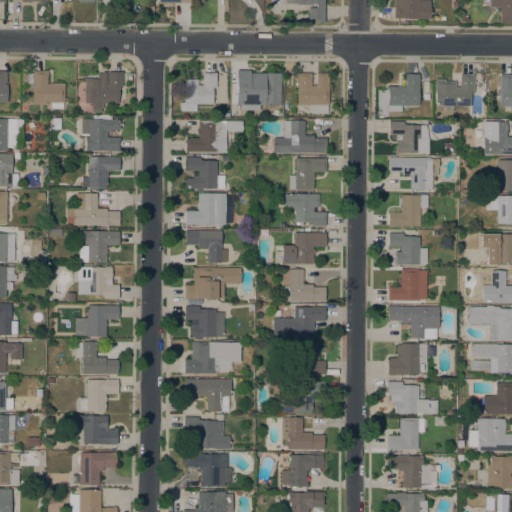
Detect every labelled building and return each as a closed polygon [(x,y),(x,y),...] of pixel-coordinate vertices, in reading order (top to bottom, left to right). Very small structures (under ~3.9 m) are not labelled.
[(323,0),(323,23),(307,23),(307,8),(315,8),(315,5),(298,5),(298,4),(284,4),(284,0),(323,0)] [(429,0),(429,20),(409,19),(393,18),(393,0),(429,0)] [(511,0),(511,23),(498,23),(499,8),(488,8),(488,1),(480,1),(480,0),(511,0)] [(235,105),(235,70),(249,70),(249,73),(279,73),(279,105),(258,105),(258,110),(239,110),(239,105),(235,105)] [(32,84),(25,84),(26,74),(31,74),(31,71),(46,71),(46,84),(63,84),(63,103),(61,103),(61,109),(50,109),(50,103),(31,103),(32,84)] [(83,102),(84,79),(96,79),(96,74),(100,74),(100,72),(121,72),(120,87),(117,87),(117,103),(101,103),(101,108),(100,108),(100,113),(91,112),(91,108),(90,108),(90,102),(83,102)] [(183,79),(196,79),(196,85),(201,85),(201,73),(215,73),(215,85),(212,85),(211,104),(183,104),(183,79)] [(296,73),(310,73),(310,86),(313,86),(313,85),(315,85),(315,73),(327,73),(327,105),(326,105),(326,114),(309,113),(309,105),(295,105),(296,73)] [(417,106),(400,105),(400,111),(387,111),(387,106),(386,106),(386,87),(404,87),(404,74),(418,74),(417,106)] [(434,106),(434,80),(443,80),(443,81),(454,82),(454,88),(459,88),(459,75),(472,75),(472,93),(470,96),(469,96),(469,106),(434,106)] [(511,106),(498,106),(498,75),(511,75),(511,106)] [(51,118),(60,118),(59,130),(51,129),(51,118)] [(0,150),(0,119),(22,119),(21,148),(6,147),(6,150),(0,150)] [(119,120),(119,130),(111,130),(111,132),(106,132),(106,137),(118,138),(118,151),(84,151),(84,137),(87,137),(87,134),(80,134),(80,119),(119,120)] [(241,121),(241,126),(241,130),(241,132),(225,132),(224,152),(184,152),(184,138),(197,138),(197,136),(196,136),(196,130),(197,131),(197,120),(241,121)] [(272,153),(271,138),(282,138),(282,121),(303,121),(303,136),(312,136),(312,138),(325,138),(325,153),(272,153)] [(427,153),(402,153),(402,154),(394,154),(395,135),(388,135),(388,122),(402,122),(402,125),(424,125),(427,139),(427,153)] [(511,154),(482,154),(482,122),(505,122),(505,124),(506,124),(506,132),(505,132),(505,137),(511,137),(511,154)] [(0,155),(10,155),(10,174),(17,174),(17,186),(0,186),(0,155)] [(118,157),(118,171),(106,171),(105,188),(87,188),(87,187),(80,187),(80,177),(87,177),(87,157),(118,157)] [(215,176),(222,176),(222,189),(200,188),(200,191),(195,191),(195,189),(184,189),(184,178),(191,178),(191,176),(197,176),(197,171),(184,171),(184,157),(199,157),(199,160),(203,160),(203,161),(216,161),(215,176)] [(325,159),(325,172),(312,172),(312,190),(293,190),(293,189),(288,189),(288,176),(294,176),(294,158),(325,159)] [(410,188),(409,188),(409,181),(410,181),(410,175),(400,175),(400,172),(387,172),(387,158),(429,158),(429,159),(436,159),(436,175),(430,175),(430,190),(410,190),(410,188)] [(511,160),(511,191),(488,191),(488,177),(496,177),(496,160),(511,160)] [(224,225),(184,225),(184,211),(197,211),(197,193),(224,194),(224,225)] [(96,194),(95,209),(105,209),(105,211),(118,211),(118,226),(65,225),(65,208),(75,208),(75,194),(82,194),(96,194)] [(318,194),(318,207),(312,207),(312,212),(325,212),(325,226),(310,226),(310,223),(301,222),(301,225),(295,225),(295,223),(293,223),(293,208),(283,208),(283,205),(278,205),(278,198),(283,198),(283,194),(318,194)] [(418,227),(387,226),(387,212),(399,212),(399,210),(398,210),(398,205),(399,205),(399,195),(427,195),(427,208),(419,208),(418,227)] [(495,210),(484,210),(484,196),(511,196),(511,227),(511,228),(511,225),(509,225),(509,224),(496,224),(495,210)] [(464,197),(467,202),(462,206),(459,201),(464,197)] [(0,230),(5,230),(5,250),(12,250),(12,260),(5,260),(5,262),(0,262),(0,230)] [(220,231),(220,249),(225,249),(225,262),(220,262),(220,263),(206,263),(206,261),(205,261),(205,254),(206,254),(206,247),(196,247),(196,245),(184,245),(184,230),(220,231)] [(78,261),(78,245),(86,246),(86,242),(75,241),(75,231),(118,231),(118,245),(105,245),(105,249),(105,263),(86,262),(86,261),(78,261)] [(273,261),(273,251),(280,251),(280,245),(292,245),(292,246),(293,246),(293,233),(324,233),(324,247),(312,247),(312,250),(314,250),(314,253),(312,253),(312,264),(280,264),(280,261),(273,261)] [(387,247),(387,233),(402,233),(402,236),(405,236),(405,237),(418,237),(418,248),(425,248),(425,265),(401,264),(401,265),(394,265),(394,252),(399,252),(399,247),(387,247)] [(511,265),(485,265),(485,257),(484,257),(484,248),(479,248),(479,234),(511,234),(511,265)] [(0,297),(0,266),(5,266),(5,267),(12,267),(12,275),(15,275),(15,280),(5,280),(5,297),(0,297)] [(103,267),(110,267),(110,285),(117,285),(117,299),(103,299),(103,295),(88,295),(88,294),(76,294),(76,267),(103,267)] [(239,268),(239,284),(222,284),(222,299),(207,299),(207,301),(204,301),(204,299),(183,299),(183,285),(192,285),(192,268),(239,268)] [(301,284),(311,285),(311,287),(324,287),(324,302),(311,301),(311,302),(288,301),(288,291),(280,291),(280,270),(288,270),(288,269),(302,269),(301,284)] [(425,300),(417,300),(417,301),(386,300),(386,287),(399,287),(399,285),(398,285),(398,279),(399,279),(399,269),(418,269),(418,270),(425,270),(425,300)] [(504,286),(511,286),(511,303),(495,303),(495,302),(480,301),(481,286),(484,286),(484,271),(504,271),(504,286)] [(73,302),(65,301),(66,293),(74,293),(73,302)] [(0,303),(10,304),(10,321),(16,321),(15,334),(9,334),(9,335),(0,335),(0,303)] [(117,306),(117,319),(104,319),(104,337),(86,337),(86,306),(117,306)] [(222,337),(214,337),(214,338),(200,338),(200,339),(193,339),(193,338),(190,338),(190,320),(185,320),(185,324),(183,324),(183,306),(198,306),(198,309),(202,309),(202,310),(215,310),(215,312),(222,312),(222,337)] [(437,307),(437,333),(429,332),(429,339),(408,338),(409,324),(399,324),(399,321),(386,321),(386,306),(437,307)] [(271,337),(271,318),(289,318),(289,320),(293,320),(293,307),(323,307),(323,321),(312,321),(312,330),(311,330),(311,339),(280,339),(280,337),(271,337)] [(498,307),(498,309),(511,309),(511,340),(487,340),(487,326),(467,326),(468,307),(498,307)] [(0,342),(4,342),(4,343),(20,344),(20,360),(9,360),(9,353),(4,353),(4,373),(0,373),(0,342)] [(94,342),(94,343),(95,343),(95,351),(94,351),(94,357),(104,357),(104,360),(117,360),(117,374),(80,374),(80,358),(74,358),(74,342),(81,342),(94,342)] [(239,342),(239,362),(230,362),(230,368),(225,372),(214,372),(214,373),(183,373),(183,360),(190,360),(190,342),(239,342)] [(309,375),(309,377),(287,376),(287,342),(316,343),(316,356),(311,356),(311,361),(323,361),(323,375),(309,375)] [(425,344),(425,363),(417,363),(417,375),(386,375),(386,361),(388,361),(388,358),(395,358),(395,345),(399,345),(399,344),(425,344)] [(496,344),(496,345),(511,345),(511,376),(511,373),(488,373),(488,357),(468,357),(468,344),(496,344)] [(487,361),(487,370),(470,370),(470,360),(487,361)] [(229,380),(229,397),(227,397),(227,412),(205,411),(205,396),(195,396),(195,394),(182,394),(182,379),(229,380)] [(116,380),(116,394),(104,394),(104,398),(105,398),(105,401),(104,401),(104,412),(85,411),(85,410),(77,410),(78,398),(85,398),(85,380),(116,380)] [(436,400),(435,412),(427,412),(427,413),(402,412),(402,414),(397,414),(397,413),(393,413),(393,401),(389,401),(389,395),(386,395),(386,381),(401,382),(401,384),(403,385),(402,385),(417,386),(417,399),(427,399),(436,400)] [(0,382),(4,382),(4,398),(11,398),(11,410),(4,410),(4,411),(0,411),(0,382)] [(323,396),(310,395),(310,399),(311,399),(311,402),(310,402),(310,414),(295,414),(295,415),(277,415),(277,396),(292,396),(292,382),(323,382),(323,396)] [(495,382),(511,382),(511,413),(481,413),(482,395),(494,396),(495,382)] [(0,415),(14,415),(14,430),(12,430),(12,443),(0,443),(0,415)] [(74,429),(74,416),(106,416),(106,429),(105,429),(105,431),(114,431),(114,428),(116,428),(116,444),(81,444),(82,429),(74,429)] [(213,449),(191,449),(191,431),(182,431),(182,418),(196,418),(196,421),(214,421),(214,422),(221,422),(221,436),(228,436),(228,449),(213,449)] [(301,433),(310,433),(310,435),(322,435),(322,450),(287,450),(287,440),(280,440),(280,418),(301,418),(301,433)] [(417,449),(385,449),(385,435),(398,435),(398,432),(397,432),(397,430),(398,430),(398,418),(422,418),(422,432),(417,432),(417,449)] [(511,450),(476,451),(476,446),(466,446),(467,430),(476,430),(476,418),(503,418),(503,420),(504,420),(504,428),(503,428),(503,434),(511,434),(511,450)] [(0,451),(9,452),(18,452),(18,462),(9,462),(9,470),(18,470),(17,485),(0,485),(0,451)] [(78,453),(111,453),(111,452),(115,452),(114,457),(116,457),(116,463),(114,463),(114,469),(101,468),(101,471),(98,471),(97,486),(78,485),(78,453)] [(311,456),(311,453),(321,453),(321,456),(323,456),(323,469),(314,468),(314,469),(308,469),(308,471),(305,471),(305,482),(306,482),(306,488),(300,488),(300,489),(296,489),(296,488),(294,488),(294,489),(290,488),(287,488),(287,486),(280,486),(280,471),(288,471),(288,455),(311,456)] [(223,482),(223,487),(198,487),(198,482),(199,482),(199,470),(197,470),(197,468),(182,468),(182,454),(226,455),(225,482),(223,482)] [(421,455),(421,464),(429,464),(429,470),(435,471),(435,483),(429,482),(429,484),(419,484),(419,488),(410,488),(410,489),(407,489),(407,488),(400,487),(400,483),(401,483),(401,471),(397,471),(397,469),(385,468),(385,455),(397,456),(397,455),(421,455)] [(511,456),(511,472),(509,472),(509,476),(511,476),(511,489),(507,489),(507,488),(502,488),(502,490),(500,490),(500,488),(491,488),(491,486),(486,486),(486,465),(489,465),(489,456),(511,456)] [(0,511),(0,489),(10,489),(10,511),(0,511)] [(99,490),(99,508),(104,508),(104,507),(116,507),(115,511),(69,511),(69,494),(78,494),(78,490),(99,490)] [(231,511),(182,511),(182,510),(193,510),(193,509),(196,509),(196,492),(224,492),(224,494),(231,494),(231,511)] [(390,493),(396,493),(396,492),(404,493),(418,494),(418,493),(422,493),(422,500),(425,500),(425,511),(426,511),(401,511),(401,507),(390,507),(390,493)] [(288,493),(322,493),(322,506),(311,506),(311,508),(307,508),(307,511),(279,511),(279,508),(289,508),(289,502),(288,502),(288,493)] [(484,511),(485,496),(491,496),(491,493),(509,494),(509,500),(508,500),(508,511),(484,511)]
